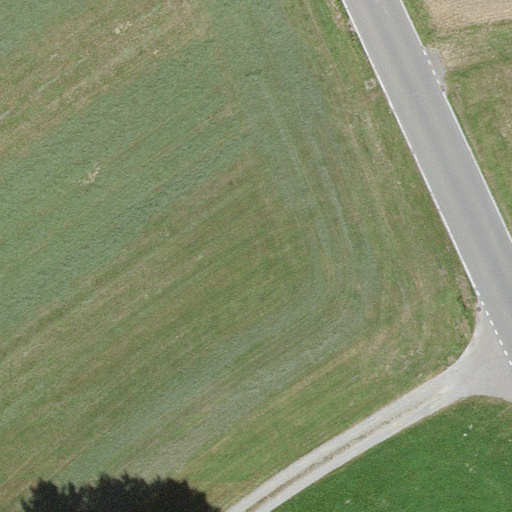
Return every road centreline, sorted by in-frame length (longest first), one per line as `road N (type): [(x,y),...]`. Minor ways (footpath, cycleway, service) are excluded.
road 1 (tertiary): [(370,0),(511,305)]
road 2 (track): [(251,511),(511,356)]
